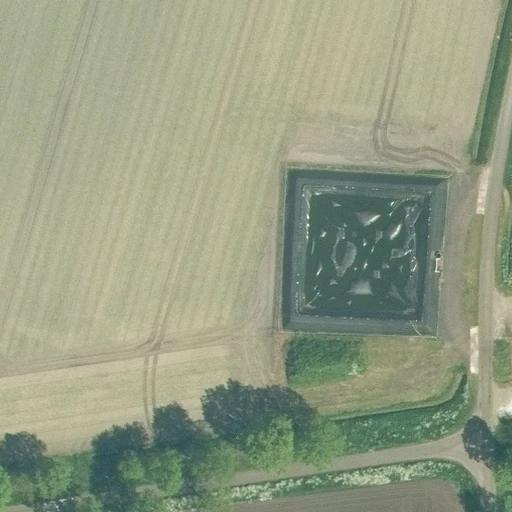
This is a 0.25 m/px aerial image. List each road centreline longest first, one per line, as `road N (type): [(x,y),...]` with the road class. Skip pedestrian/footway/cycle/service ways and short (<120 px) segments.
road 1 (unclassified): [(21,511),(486,443)]
road 2 (unclassified): [(486,443),(486,248),(511,94)]
